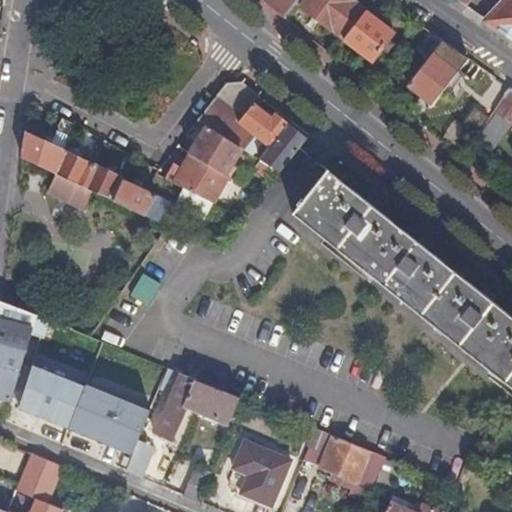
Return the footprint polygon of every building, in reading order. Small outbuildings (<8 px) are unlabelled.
[(264,0),(265,0),(284,16),(297,0),(264,0)] [(304,0),(301,5),(344,37),(365,10),(367,7),(356,0),(304,0)] [(511,0),(502,0),(485,19),(511,37),(511,0)] [(344,37),(344,38),(372,59),(393,32),(365,10),(344,37)] [(431,103),(467,57),(442,40),(407,84),(431,103)] [(475,107),(488,116),(509,87),(479,66),(470,79),(486,91),(475,107)] [(199,120),(210,127),(241,147),(244,150),(255,136),(263,142),(270,147),(271,148),(292,121),(278,110),(271,119),(251,104),(258,95),(242,83),(226,84),(199,120)] [(511,89),(509,87),(488,116),(506,129),(511,120),(511,89)] [(26,132),(22,156),(53,171),(63,150),(76,125),(63,118),(50,144),(26,132)] [(503,129),(487,118),(471,142),(486,153),(503,129)] [(260,160),(274,169),(280,173),(309,135),(299,127),(292,121),(271,148),(270,147),(260,160)] [(186,152),(191,155),(224,174),(230,164),(241,147),(210,127),(199,143),(193,140),(186,152)] [(244,150),(253,156),(263,142),(255,136),(244,150)] [(53,171),(56,172),(83,185),(94,164),(63,150),(53,171)] [(176,182),(185,187),(211,201),(233,212),(235,208),(216,198),(228,176),(224,174),(191,155),(176,182)] [(269,178),(274,169),(260,160),(255,169),(269,178)] [(83,185),(92,190),(114,200),(124,179),(94,164),(83,185)] [(230,164),(224,174),(228,176),(234,166),(230,164)] [(294,214),(511,386),(511,317),(327,171),(294,214)] [(82,211),(92,190),(83,185),(56,172),(46,193),(82,211)] [(184,208),(124,179),(114,200),(158,221),(168,226),(174,229),(184,208)] [(204,216),(211,201),(185,187),(177,202),(204,216)] [(167,287),(151,277),(138,298),(155,308),(167,287)] [(0,366),(20,371),(38,315),(2,301),(0,307),(0,366)] [(85,387),(33,365),(19,408),(69,429),(85,387)] [(20,371),(0,366),(0,418),(4,421),(20,371)] [(189,406),(229,423),(240,397),(197,379),(195,384),(178,377),(180,372),(168,368),(161,385),(173,389),(155,432),(173,440),(189,406)] [(150,412),(85,387),(69,429),(132,454),(138,440),(150,412)] [(307,445),(309,447),(315,449),(323,431),(314,427),(307,445)] [(309,447),(304,458),(335,472),(332,480),(355,490),(353,495),(368,501),(376,482),(387,457),(323,431),(315,449),(309,447)] [(132,454),(125,470),(125,471),(140,477),(145,473),(155,447),(138,440),(132,454)] [(289,460),(244,440),(227,479),(236,484),(234,489),(270,506),(289,460)] [(20,478),(41,486),(51,462),(29,453),(20,478)] [(387,457),(376,482),(389,488),(400,462),(387,457)] [(194,467),(184,495),(199,501),(211,474),(194,467)] [(7,511),(9,511),(30,511),(41,486),(20,478),(7,511)] [(384,511),(442,511),(420,502),(416,511),(409,509),(411,503),(392,496),(384,511)]
